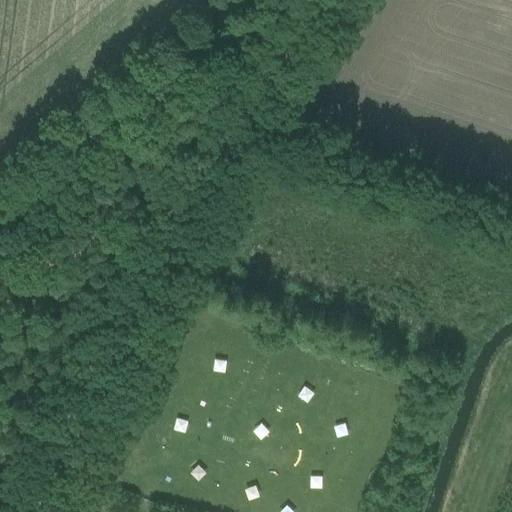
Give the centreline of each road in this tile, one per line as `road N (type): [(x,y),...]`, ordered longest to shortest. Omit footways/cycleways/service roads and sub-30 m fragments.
road 1 (unclassified): [(35,511),(65,420),(194,170),(304,0)]
road 2 (track): [(266,0),(0,231)]
